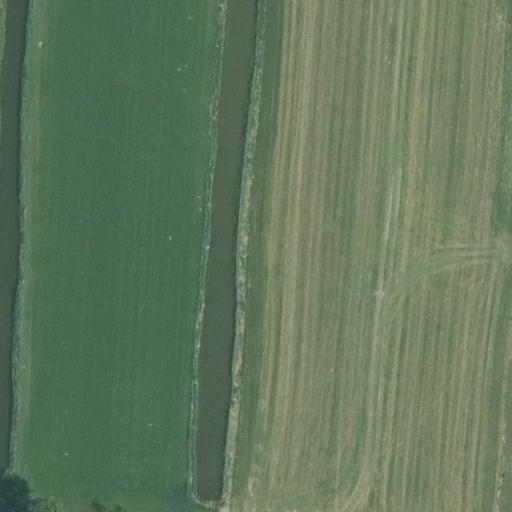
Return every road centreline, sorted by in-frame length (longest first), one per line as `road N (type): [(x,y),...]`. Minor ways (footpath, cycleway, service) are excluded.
road 1 (track): [(511,262),(390,275),(401,5)]
road 2 (track): [(390,275),(337,494),(287,511)]
